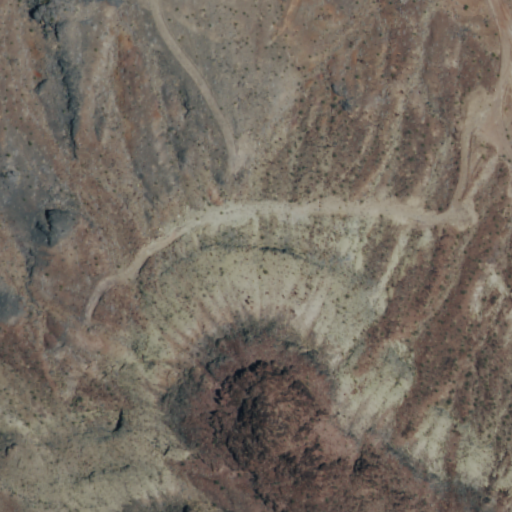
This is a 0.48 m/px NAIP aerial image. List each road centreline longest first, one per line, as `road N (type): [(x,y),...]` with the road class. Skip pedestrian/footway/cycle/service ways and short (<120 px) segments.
road 1 (track): [(158,0),(161,20),(230,129),(236,162)]
road 2 (track): [(494,0),(506,26),(502,113),(511,148)]
